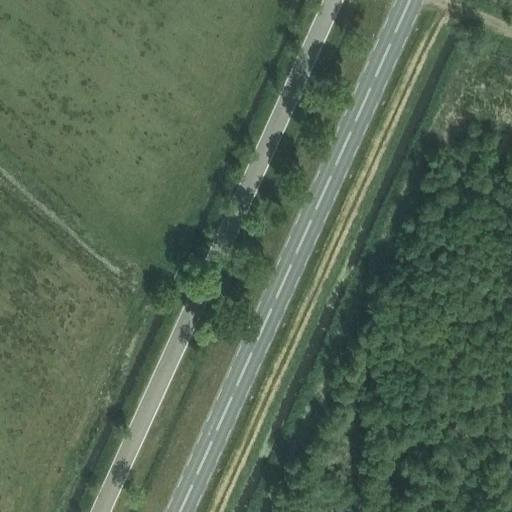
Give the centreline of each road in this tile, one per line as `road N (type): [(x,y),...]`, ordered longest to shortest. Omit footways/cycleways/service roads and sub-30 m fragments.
road 1 (unclassified): [(99,511),(332,0)]
road 2 (secondary): [(182,511),(411,0)]
